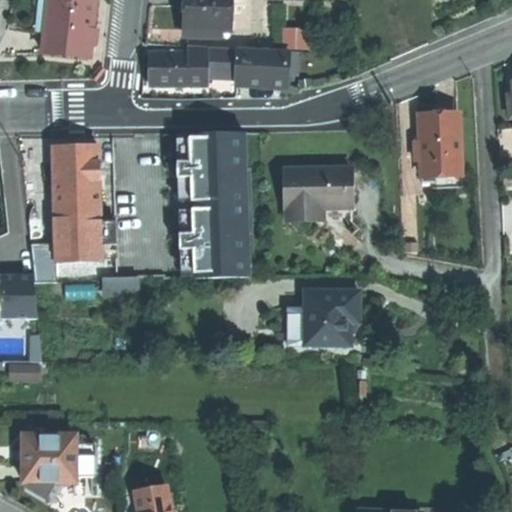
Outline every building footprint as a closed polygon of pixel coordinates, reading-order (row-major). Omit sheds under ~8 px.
[(92,28),(95,0),(54,0),(51,36),(45,35),(44,35),(42,54),(66,56),(89,59),(90,48),(92,28)] [(51,36),(54,0),(48,0),(45,35),(51,36)] [(185,32),(186,32),(219,33),(230,33),(230,8),(246,8),(245,0),(185,0),(185,14),(185,32)] [(92,28),(90,48),(96,48),(98,29),(92,28)] [(219,33),(186,32),(186,40),(219,41),(219,33)] [(208,76),(208,48),(188,48),(188,55),(152,54),(151,84),(180,85),(207,86),(208,76)] [(238,49),(208,48),(208,76),(238,77),(238,49)] [(288,50),(238,49),(238,77),(237,86),(287,87),(287,75),(288,54),(288,50)] [(288,54),(287,75),(297,75),(297,54),(288,54)] [(461,174),(459,119),(441,120),(419,121),(421,175),(461,174)] [(195,279),(255,278),(253,170),(247,170),(246,134),(191,135),(192,163),(178,163),(179,179),(193,179),(194,235),(181,235),(181,251),(195,251),(195,279)] [(101,217),(99,147),(74,148),(54,148),(56,218),(101,217)] [(318,171),(286,171),(286,218),(308,218),(308,211),(324,211),(352,210),(352,170),(318,171)] [(353,224),(352,210),(324,211),(324,224),(353,224)] [(286,225),(324,224),(324,211),(308,211),(308,218),(286,218),(286,225)] [(101,217),(56,218),(57,263),(101,262),(102,262),(102,248),(101,217)] [(0,319),(39,320),(33,275),(0,275),(0,319)] [(137,281),(105,282),(105,297),(138,296),(137,281)] [(359,315),(359,293),(342,293),(306,293),(306,310),(306,347),(351,348),(351,325),(351,315),(359,315)] [(306,310),(288,310),(288,347),(306,347),(306,310)] [(41,336),(31,336),(31,363),(43,363),(41,336)] [(238,423),(239,437),(270,436),(270,422),(238,423)] [(73,437),(25,436),(25,481),(27,481),(55,481),(73,481),(73,474),(73,443),(73,437)] [(94,444),(73,443),(73,474),(94,474),(94,444)] [(55,481),(27,481),(27,488),(37,493),(45,498),(55,481)] [(165,511),(163,485),(129,488),(131,511),(165,511)]
